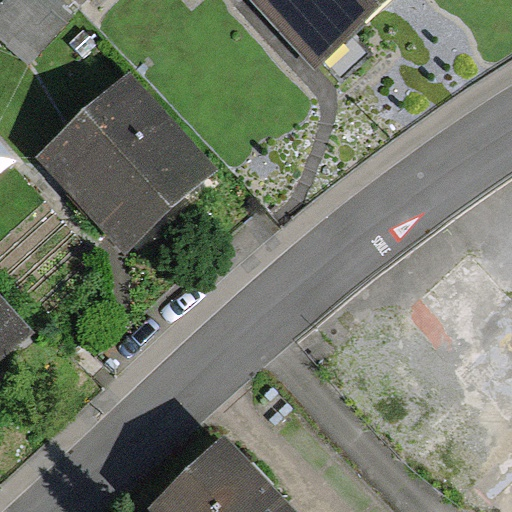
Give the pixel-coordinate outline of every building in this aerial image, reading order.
[(6,0),(0,7),(0,44),(27,70),(76,19),(56,0),(6,0)] [(72,0),(82,9),(90,0),(72,0)] [(261,0),(335,71),(404,0),(261,0)] [(143,81),(41,164),(131,273),(232,189),(143,81)] [(0,381),(51,337),(0,278),(0,381)] [(511,408),(511,360),(488,387),(511,408)] [(295,511),(240,454),(177,511),(295,511)]
